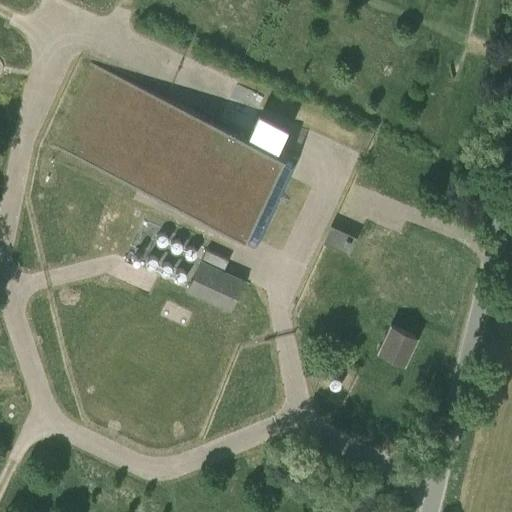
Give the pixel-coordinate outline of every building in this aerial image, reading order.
[(50,146),(252,239),(252,238),(259,241),(297,160),(89,63),(50,146)] [(222,118),(252,130),(260,109),(230,97),(222,118)] [(264,107),(253,132),(284,144),(294,120),(264,107)] [(330,226),(324,239),(348,250),(354,237),(330,226)] [(140,261),(187,279),(199,248),(153,230),(140,261)] [(222,270),(227,258),(206,248),(188,287),(229,307),(242,279),(222,270)] [(391,324),(379,348),(403,359),(414,335),(391,324)]
